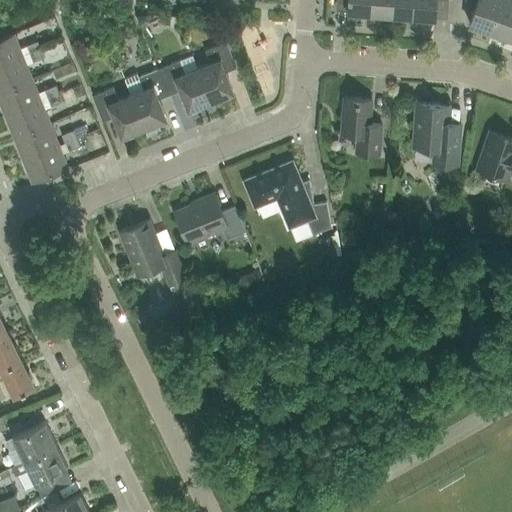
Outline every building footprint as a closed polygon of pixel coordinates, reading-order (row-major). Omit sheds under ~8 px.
[(348,0),(347,11),(370,13),(370,0),(348,0)] [(391,14),(392,0),(370,0),(370,13),(391,14)] [(413,0),(392,0),(391,14),(413,16),(413,0)] [(413,0),(413,16),(435,18),(436,0),(413,0)] [(492,31),(502,0),(466,0),(476,3),(469,24),(492,31)] [(511,0),(502,0),(492,31),(511,38),(511,0)] [(0,65),(23,56),(14,33),(0,38),(0,65)] [(37,41),(25,46),(29,54),(40,49),(37,41)] [(225,72),(236,67),(226,41),(205,50),(210,63),(197,68),(210,100),(233,91),(225,72)] [(40,49),(29,54),(32,62),(44,57),(40,49)] [(0,90),(32,78),(23,56),(0,65),(0,90)] [(210,100),(197,68),(185,73),(180,60),(159,68),(169,94),(180,90),(188,109),(210,100)] [(158,98),(169,94),(159,68),(138,77),(143,90),(131,95),(144,127),(166,118),(158,98)] [(41,100),(32,78),(0,90),(0,103),(4,115),(41,100)] [(55,85),(43,90),(47,98),(58,93),(55,85)] [(144,127),(131,95),(118,100),(113,87),(92,95),(102,121),(113,116),(121,136),(144,127)] [(58,93),(47,98),(50,106),(62,101),(58,93)] [(379,154),(382,124),(370,123),(372,99),(343,97),(341,133),(357,134),(355,152),(379,154)] [(50,123),(41,100),(4,115),(13,137),(50,123)] [(461,123),(447,122),(449,105),(416,102),(413,146),(434,148),(433,163),(458,165),(460,137),(461,123)] [(59,145),(50,123),(13,137),(22,160),(59,145)] [(73,130),(61,135),(64,143),(76,138),(73,130)] [(511,138),(490,131),(477,168),(507,178),(509,172),(511,173),(511,138)] [(76,138),(64,143),(68,151),(80,146),(76,138)] [(68,168),(59,145),(22,160),(32,182),(68,168)] [(312,234),(331,227),(326,201),(314,204),(309,179),(300,181),(292,161),(244,180),(254,206),(277,197),(289,227),(306,220),(312,234)] [(227,239),(245,231),(235,205),(221,211),(214,193),(198,199),(199,201),(174,211),(187,243),(223,228),(227,239)] [(169,284),(186,277),(175,250),(164,255),(149,219),(119,231),(137,275),(162,265),(169,284)] [(0,367),(20,357),(6,330),(0,332),(0,367)] [(0,367),(0,373),(2,373),(14,396),(34,385),(20,357),(0,367)] [(23,460),(55,445),(44,421),(5,440),(9,450),(16,447),(23,460)] [(67,468),(55,445),(23,460),(10,467),(14,475),(27,469),(34,484),(67,468)] [(88,511),(79,493),(47,509),(40,511),(88,511)] [(0,511),(5,511),(18,508),(13,496),(0,501),(0,511)]
